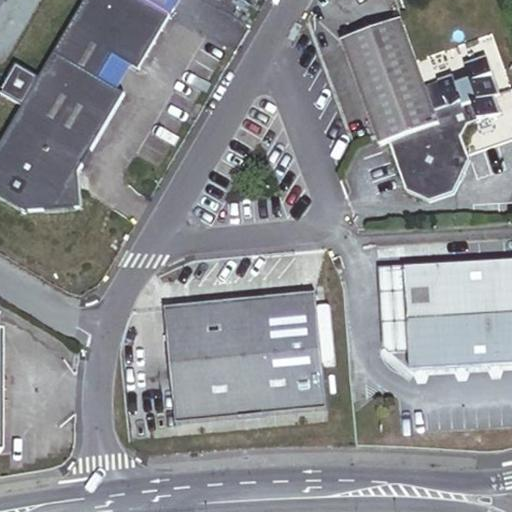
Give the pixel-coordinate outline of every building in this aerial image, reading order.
[(0,199),(25,215),(81,211),(79,189),(76,189),(67,184),(74,173),(78,175),(84,164),(97,142),(124,96),(118,93),(99,82),(113,58),(132,69),(138,72),(181,0),(87,0),(40,81),(17,67),(0,96),(23,109),(0,148),(0,199)] [(359,90),(380,148),(389,145),(393,156),(458,132),(491,120),(485,103),(500,97),(487,60),(465,68),(470,83),(455,89),(452,79),(437,85),(447,110),(435,114),(401,22),(342,44),(359,90)] [(132,69),(113,58),(99,82),(118,93),(132,69)] [(465,151),(458,132),(393,156),(402,179),(407,194),(430,205),(442,200),(465,151)] [(442,200),(454,196),(470,163),(465,151),(442,200)] [(79,189),(78,175),(74,173),(67,184),(76,189),(79,189)] [(511,264),(417,270),(404,271),(410,359),(411,373),(511,366),(511,264)] [(410,359),(404,271),(381,272),(386,356),(390,360),(410,359)] [(316,297),(166,311),(168,337),(177,426),(327,411),(316,297)]
